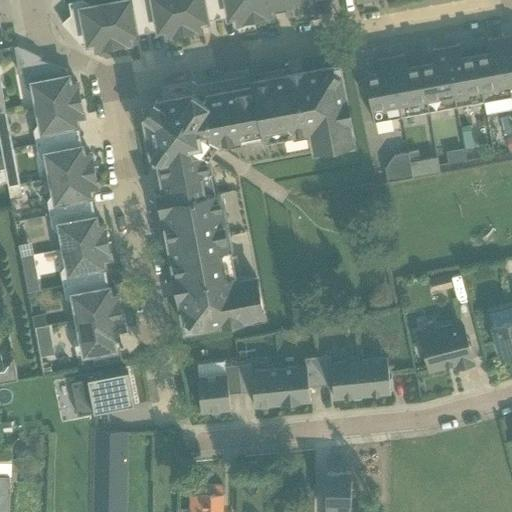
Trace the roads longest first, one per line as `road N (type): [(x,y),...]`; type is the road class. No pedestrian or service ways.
road 1 (residential): [(107,79),(170,411)]
road 2 (residential): [(511,396),(413,421),(186,444)]
road 3 (residential): [(107,79),(333,36)]
road 4 (residential): [(367,30),(511,4)]
